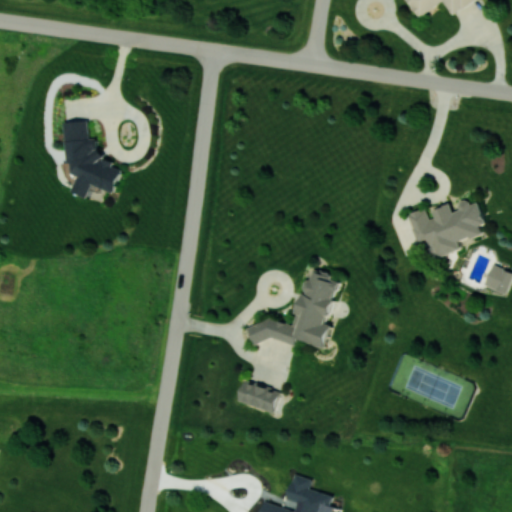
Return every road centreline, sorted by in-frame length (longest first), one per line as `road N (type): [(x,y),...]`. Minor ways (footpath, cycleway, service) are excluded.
road 1 (residential): [(146,511),(212,50)]
road 2 (residential): [(314,65),(0,19)]
road 3 (residential): [(511,92),(314,65)]
